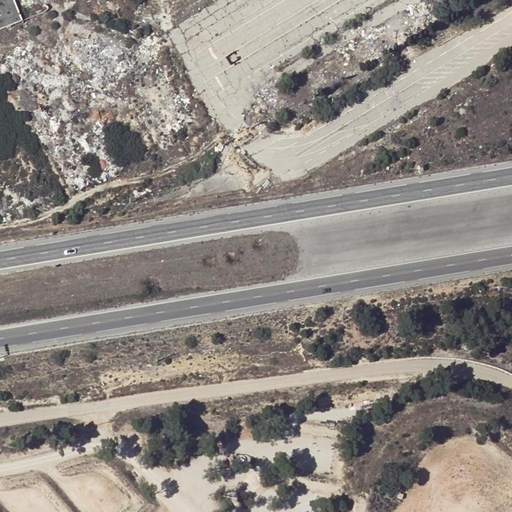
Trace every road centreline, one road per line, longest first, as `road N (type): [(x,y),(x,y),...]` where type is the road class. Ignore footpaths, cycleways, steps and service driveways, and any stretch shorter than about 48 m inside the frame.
road 1 (trunk): [(0,340),(511,255)]
road 2 (trunk): [(511,175),(0,259)]
road 3 (unclassified): [(511,381),(426,363),(0,421)]
road 4 (track): [(0,222),(32,218),(206,147),(234,126)]
road 5 (track): [(0,466),(108,444),(190,511)]
